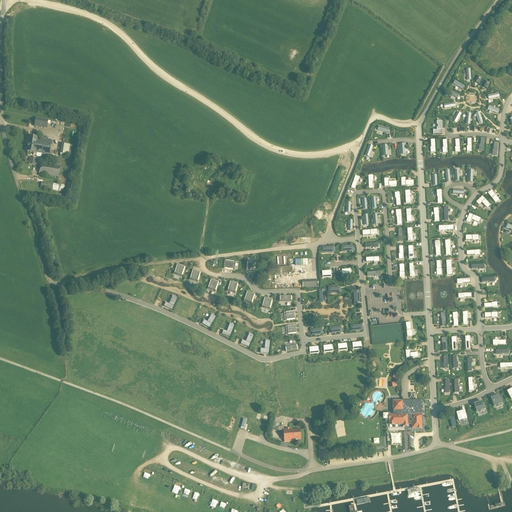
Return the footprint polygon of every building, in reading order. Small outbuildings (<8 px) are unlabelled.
[(455,81),(453,84),(462,90),(464,86),(455,81)] [(450,90),(448,94),(457,98),(459,95),(450,90)] [(457,112),(453,121),(456,123),(461,114),(457,112)] [(48,120),(36,118),(34,127),(47,129),(48,120)] [(438,130),(434,130),(434,135),(442,135),(442,122),(438,123),(438,126),(437,126),(437,128),(438,128),(438,130)] [(42,148),(41,154),(49,155),(51,142),(36,140),(37,137),(29,136),(28,145),(42,148)] [(27,152),(41,154),(42,148),(28,145),(27,152)] [(59,177),(60,167),(41,163),(39,174),(59,177)] [(355,177),(351,188),(354,190),(357,183),(359,178),(355,177)] [(384,179),(384,187),(396,187),(396,182),(392,182),(388,182),(388,179),(388,177),(384,178),(384,179)] [(405,178),(401,178),(401,186),(413,186),(413,181),(405,181),(405,178)] [(63,192),(64,185),(42,182),(41,189),(63,192)] [(491,191),(488,193),(495,203),(499,200),(497,198),(496,196),(495,196),(491,191)] [(483,197),(476,202),(479,206),(482,203),(484,204),(484,205),(485,206),(488,208),(491,205),(483,197)] [(470,214),(466,222),(470,224),(472,220),(474,221),(476,222),(476,221),(479,223),(480,219),(470,214)] [(234,262),(226,261),(225,269),(233,270),(234,262)] [(255,263),(247,262),(246,270),(255,271),(255,263)] [(185,268),(177,265),(174,273),(182,276),(185,268)] [(200,273),(192,271),(190,279),(198,281),(200,273)] [(266,277),(262,277),(263,281),(266,281),(271,280),(270,272),(265,272),(266,277)] [(211,280),(208,288),(216,291),(218,283),(211,280)] [(230,282),(227,290),(235,292),(238,285),(230,282)] [(99,292),(105,291),(105,289),(110,289),(109,284),(103,284),(104,286),(99,287),(99,292)] [(247,292),(244,300),(252,303),(254,295),(247,292)] [(165,303),(164,307),(172,310),(177,299),(172,297),(169,304),(165,303)] [(264,299),(262,306),(270,309),(272,301),(264,299)] [(294,312),(286,313),(287,320),(295,320),(294,312)] [(202,324),(209,328),(215,317),(211,315),(207,322),(204,320),(202,324)] [(222,334),(230,337),(234,326),(230,324),(227,332),(223,330),(222,334)] [(295,326),(287,326),(288,334),(296,334),(295,326)] [(89,333),(93,333),(93,329),(84,329),(84,338),(89,338),(89,333)] [(249,334),(246,342),(242,340),(240,344),(248,348),(253,336),(249,334)] [(265,341),(264,349),(260,349),(260,353),(268,354),(270,342),(265,341)] [(90,347),(86,360),(90,362),(95,348),(90,347)] [(410,350),(406,351),(406,359),(418,358),(418,353),(415,354),(414,353),(413,353),(413,354),(410,354),(410,350)] [(107,352),(103,366),(108,367),(112,354),(107,352)] [(126,359),(122,372),(127,374),(131,361),(126,359)] [(143,365),(139,378),(143,380),(148,367),(143,365)] [(283,368),(284,378),(291,378),(291,371),(287,372),(287,366),(281,367),(281,368),(283,368)] [(161,372),(156,386),(161,387),(165,374),(161,372)] [(176,380),(172,393),(176,395),(181,382),(176,380)] [(193,389),(188,402),(193,403),(197,390),(193,389)] [(503,394),(495,396),(497,405),(506,403),(503,394)] [(209,395),(204,408),(209,410),(214,397),(209,395)] [(485,400),(476,402),(478,411),(487,409),(485,400)] [(394,415),(389,415),(390,425),(402,424),(408,424),(412,424),(413,428),(422,428),(421,401),(394,402),(394,415)] [(227,403),(222,416),(227,418),(231,405),(227,403)] [(465,411),(457,413),(459,422),(462,421),(463,421),(467,420),(465,411)] [(283,430),(283,431),(284,442),(293,441),(293,440),(300,439),(300,430),(292,430),(292,429),(283,430)] [(468,465),(464,469),(468,474),(473,470),(468,465)] [(252,485),(249,483),(243,489),(246,492),(252,485)]
